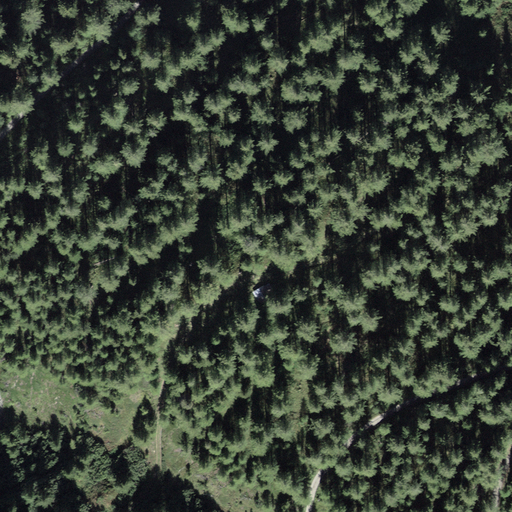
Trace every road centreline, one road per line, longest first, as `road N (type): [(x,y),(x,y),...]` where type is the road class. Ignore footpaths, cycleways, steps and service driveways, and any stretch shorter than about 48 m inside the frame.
road 1 (track): [(511,365),(381,416),(324,468),(307,511)]
road 2 (track): [(0,136),(143,0)]
